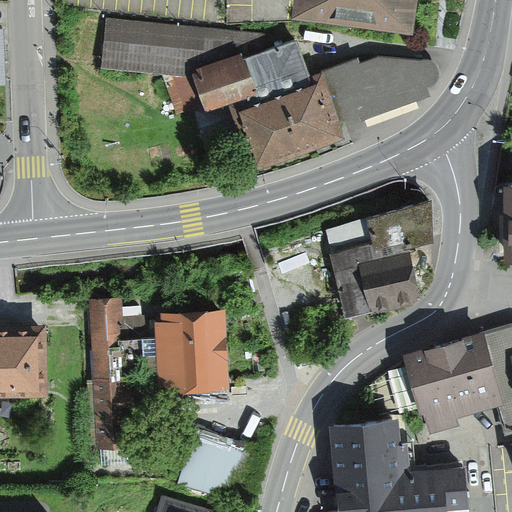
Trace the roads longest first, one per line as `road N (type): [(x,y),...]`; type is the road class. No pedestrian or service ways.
road 1 (secondary): [(276,511),(302,431),(332,381),(446,296),(459,255),(460,205),(437,132)]
road 2 (secondary): [(32,239),(240,211),(322,186),(437,132)]
road 3 (residential): [(25,0),(32,239)]
road 4 (secondary): [(437,132),(464,102),(483,62),(492,0)]
